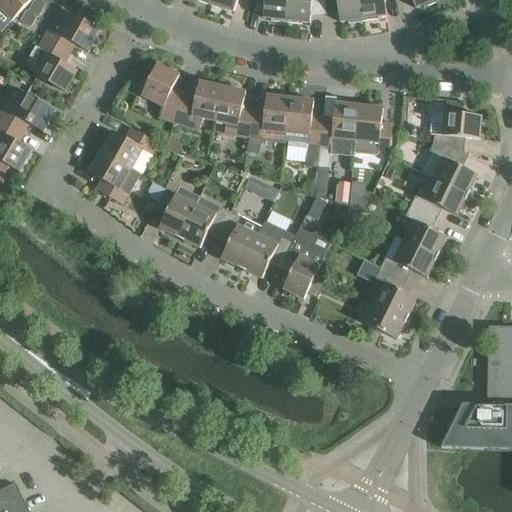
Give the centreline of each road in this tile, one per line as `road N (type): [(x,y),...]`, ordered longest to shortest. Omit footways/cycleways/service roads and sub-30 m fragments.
road 1 (residential): [(426,381),(232,302),(72,206),(58,170),(108,66)]
road 2 (residential): [(138,12),(236,50),(506,72)]
road 3 (tertiary): [(342,511),(53,371)]
road 4 (tertiary): [(53,371),(132,442),(243,511)]
road 5 (residential): [(426,381),(484,263)]
